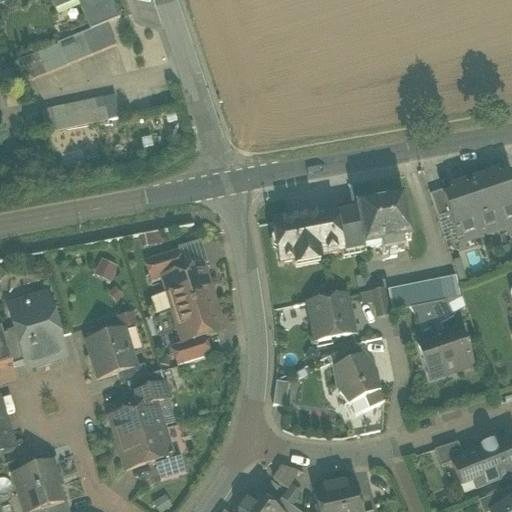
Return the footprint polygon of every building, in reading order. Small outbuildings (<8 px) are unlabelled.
[(119,20),(110,0),(50,0),(56,12),(78,3),(90,32),(94,30),(107,25),(119,20)] [(107,25),(94,30),(103,53),(116,47),(107,25)] [(90,32),(82,35),(91,57),(103,53),(94,30),(90,32)] [(82,35),(70,40),(79,62),(91,57),(82,35)] [(57,46),(58,47),(66,68),(79,62),(70,40),(57,46)] [(58,47),(47,51),(56,72),(66,68),(58,47)] [(47,51),(37,55),(46,76),(56,72),(47,51)] [(37,55),(28,59),(36,80),(46,76),(37,55)] [(26,84),(36,80),(28,59),(17,64),(26,84)] [(115,96),(104,99),(109,121),(120,119),(115,96)] [(98,123),(109,121),(104,99),(94,101),(98,123)] [(88,126),(98,123),(94,101),(83,103),(88,126)] [(78,128),(88,126),(83,103),(73,105),(78,128)] [(67,130),(78,128),(73,105),(63,108),(67,130)] [(57,132),(67,130),(63,108),(52,110),(57,132)] [(46,135),(57,132),(52,110),(41,112),(46,135)] [(491,176),(484,179),(500,227),(511,222),(511,189),(510,183),(508,177),(498,180),(493,182),(491,176)] [(479,234),(500,227),(484,179),(477,181),(479,187),(473,189),(465,191),(479,234)] [(457,241),(479,234),(465,191),(464,186),(463,186),(456,188),(457,194),(452,196),(443,199),(448,216),(457,241)] [(429,197),(437,220),(448,216),(443,199),(441,193),(429,197)] [(402,201),(357,210),(365,250),(367,250),(381,247),(382,256),(404,252),(402,243),(410,241),(402,201)] [(363,251),(365,250),(357,210),(356,210),(357,214),(335,218),(334,214),(332,215),(332,217),(317,220),(316,218),(272,226),(274,238),(279,241),(280,250),(277,255),(279,267),(296,264),(299,259),(312,256),(317,259),(342,255),(341,251),(362,247),(363,251)] [(457,241),(448,216),(437,220),(445,245),(457,241)] [(199,246),(177,252),(183,274),(201,268),(205,267),(199,246)] [(145,263),(151,284),(163,280),(183,274),(177,252),(145,263)] [(117,269),(101,261),(93,277),(109,285),(117,269)] [(163,280),(173,312),(212,300),(201,268),(183,274),(163,280)] [(392,314),(410,310),(445,303),(461,300),(464,299),(457,278),(387,292),(392,314)] [(371,294),(375,314),(388,311),(384,291),(371,294)] [(25,364),(23,365),(25,372),(68,358),(48,294),(5,307),(12,331),(14,330),(9,312),(42,302),(49,324),(54,323),(64,355),(26,366),(25,364)] [(312,329),(315,344),(347,338),(353,335),(345,298),(339,300),(309,305),(314,329),(312,329)] [(222,333),(212,300),(173,312),(183,345),(204,338),(222,333)] [(465,310),(461,300),(445,303),(452,316),(465,310)] [(25,364),(26,366),(64,355),(54,323),(49,324),(42,302),(9,312),(14,330),(25,364)] [(410,310),(422,335),(428,332),(439,326),(453,319),(452,316),(445,303),(410,310)] [(133,314),(116,320),(120,332),(137,326),(133,314)] [(0,366),(12,363),(3,334),(0,325),(0,366)] [(443,337),(439,326),(428,332),(432,340),(443,337)] [(12,331),(3,334),(12,363),(13,368),(23,365),(25,364),(14,330),(12,331)] [(417,345),(429,381),(446,376),(444,370),(453,367),(455,373),(471,367),(459,331),(443,337),(432,340),(417,345)] [(86,344),(98,381),(117,375),(135,369),(131,355),(128,356),(121,333),(86,344)] [(171,348),(178,369),(210,359),(204,338),(183,345),(171,348)] [(328,359),(333,370),(362,358),(357,347),(328,359)] [(350,407),(355,418),(383,405),(378,394),(380,394),(376,373),(363,357),(362,358),(333,370),(332,371),(336,391),(349,408),(350,407)] [(117,375),(121,387),(126,385),(148,379),(144,367),(135,370),(135,369),(117,375)] [(444,370),(446,376),(455,373),(453,367),(444,370)] [(126,385),(130,398),(159,389),(159,391),(164,389),(165,389),(160,375),(148,379),(126,385)] [(272,408),(285,409),(289,385),(276,384),(272,408)] [(109,419),(117,446),(163,432),(162,430),(155,406),(163,403),(159,391),(159,389),(130,398),(135,412),(109,419)] [(175,426),(164,389),(159,391),(163,403),(155,406),(162,430),(175,426)] [(0,452),(13,449),(0,406),(0,452)] [(171,458),(163,432),(117,446),(125,473),(154,464),(171,459),(171,458)] [(450,465),(458,484),(475,476),(480,489),(511,476),(511,440),(495,447),(494,444),(479,450),(480,452),(463,459),(450,464),(450,465)] [(434,453),(441,469),(450,465),(450,464),(463,459),(457,445),(434,453)] [(154,464),(160,483),(185,476),(179,456),(171,458),(171,459),(154,464)] [(26,498),(29,511),(39,511),(43,511),(64,505),(66,504),(66,503),(62,504),(56,482),(59,481),(54,463),(13,474),(21,500),(26,498)] [(272,480),(289,492),(292,488),(303,473),(290,471),(280,468),(272,480)] [(20,511),(29,511),(26,498),(21,500),(13,474),(10,475),(20,511)] [(475,492),(480,489),(475,476),(458,484),(460,489),(472,484),(475,492)] [(354,484),(334,489),(339,511),(360,511),(360,510),(362,508),(360,499),(357,498),(354,484)] [(289,492),(282,502),(292,509),(302,495),(292,488),(289,492)] [(339,511),(334,489),(314,493),(317,507),(315,510),(315,511),(339,511)] [(478,504),(481,511),(495,511),(511,505),(511,492),(511,490),(478,504)] [(272,511),(251,496),(239,511),(272,511)] [(165,497),(152,505),(156,511),(167,511),(172,509),(165,497)] [(296,511),(292,509),(282,502),(281,501),(272,511),(296,511)]
